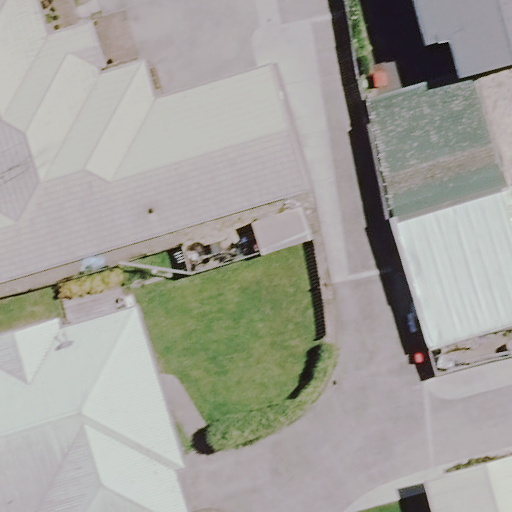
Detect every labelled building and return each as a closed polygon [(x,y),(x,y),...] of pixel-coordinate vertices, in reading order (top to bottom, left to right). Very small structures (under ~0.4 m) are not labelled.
[(67,88),(40,0),(0,0),(0,287),(298,198),(261,74),(147,108),(135,67),(67,88)] [(511,0),(407,0),(431,87),(511,65),(511,0)] [(511,328),(511,234),(500,193),(386,225),(422,354),(511,328)] [(0,334),(0,511),(182,511),(124,310),(49,332),(46,321),(0,334)] [(511,511),(511,461),(419,485),(426,511),(511,511)]
